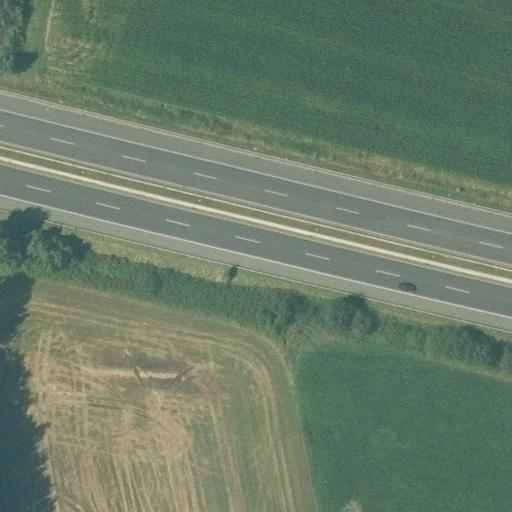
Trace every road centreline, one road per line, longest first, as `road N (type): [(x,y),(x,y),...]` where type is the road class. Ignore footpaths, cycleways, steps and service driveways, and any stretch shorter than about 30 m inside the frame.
road 1 (motorway): [(0,184),(511,308)]
road 2 (motorway): [(511,252),(0,132)]
